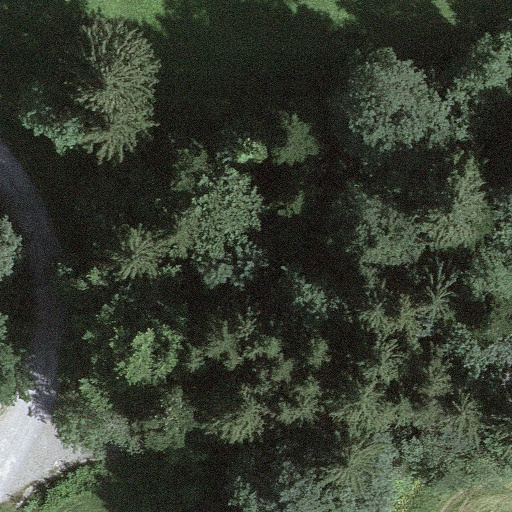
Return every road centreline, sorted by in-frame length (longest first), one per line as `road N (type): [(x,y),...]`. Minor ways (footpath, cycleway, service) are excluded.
road 1 (track): [(511,431),(32,412)]
road 2 (unclassified): [(0,472),(38,392),(45,321),(34,214),(0,166)]
